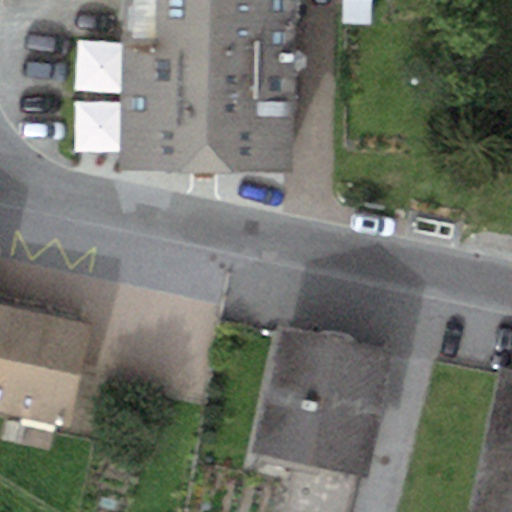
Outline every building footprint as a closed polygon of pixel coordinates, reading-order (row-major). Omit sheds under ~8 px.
[(133,0),(128,159),(285,162),(287,0),(133,0)] [(0,399),(63,413),(82,325),(0,307),(0,399)] [(386,353),(286,331),(261,441),(362,463),(386,353)] [(511,511),(511,372),(506,371),(476,511),(478,511),(511,511)] [(345,511),(354,474),(298,460),(285,511),(345,511)]
